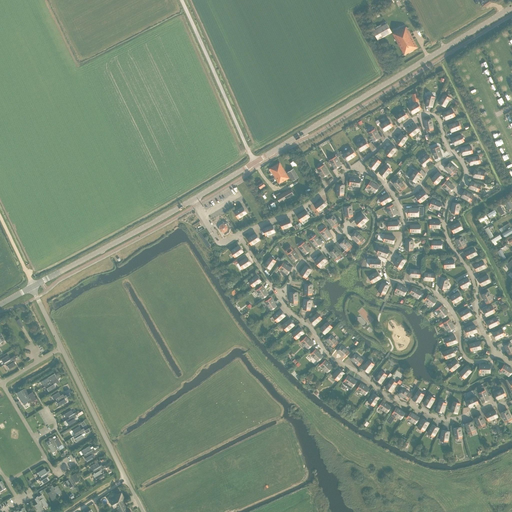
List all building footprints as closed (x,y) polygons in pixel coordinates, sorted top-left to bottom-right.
[(391,33),(386,24),(382,26),(381,25),(375,28),(376,29),(373,31),(376,36),(379,34),(381,38),(391,33)] [(402,29),(402,28),(392,34),(404,55),(418,48),(407,27),(402,29)] [(413,104),(413,105),(409,108),(412,114),(421,109),(418,103),(417,103),(416,101),(419,101),(417,93),(412,94),(413,102),(414,101),(414,102),(413,104)] [(444,94),(439,103),(445,106),(450,98),(444,94)] [(428,95),(425,105),(432,107),(435,97),(428,95)] [(452,109),(443,113),(446,120),(455,116),(452,109)] [(404,111),(395,116),(399,122),(408,117),(404,111)] [(426,131),(433,129),(431,119),(425,121),(426,131)] [(381,125),(382,128),(384,131),(393,126),(389,120),(381,125)] [(449,125),(450,128),(451,132),(461,128),(458,122),(449,125)] [(374,141),(380,138),(374,129),(376,128),(373,124),(366,128),(368,133),(374,141)] [(415,125),(411,128),(407,131),(412,136),(419,130),(415,125)] [(402,134),(396,142),(401,146),(407,138),(402,134)] [(461,135),(452,139),(455,145),(464,141),(461,135)] [(365,140),(357,145),(360,151),(369,146),(365,140)] [(391,145),(385,152),(390,157),(396,149),(391,145)] [(471,146),(461,148),(463,155),(473,153),(471,146)] [(438,147),(432,149),(435,158),(442,156),(438,147)] [(348,160),(356,155),(352,149),(344,154),(348,160)] [(427,155),(420,161),(424,166),(432,160),(427,155)] [(336,156),(330,160),(335,169),(341,165),(336,156)] [(479,156),(469,158),(470,165),(480,163),(479,156)] [(375,157),(369,165),(374,170),(381,162),(375,157)] [(299,177),(293,169),(286,173),(279,163),(270,169),(279,183),(282,182),(291,177),(293,181),(299,177)] [(449,163),(445,168),(452,175),(457,169),(449,163)] [(323,165),(317,169),(323,177),(329,174),(323,165)] [(386,165),(379,173),(385,177),(391,170),(386,165)] [(415,170),(410,178),(416,182),(421,174),(415,170)] [(485,172),(475,170),(473,177),(483,179),(485,172)] [(438,172),(431,179),(436,184),(443,177),(438,172)] [(360,179),(351,178),(350,185),(360,186),(360,179)] [(398,179),(393,184),(400,191),(405,186),(398,179)] [(371,181),(367,187),(375,192),(379,187),(371,181)] [(447,181),(442,186),(449,193),(454,188),(447,181)] [(482,185),(472,182),(470,189),(480,191),(482,185)] [(280,203),(294,195),(290,189),(281,195),(280,192),(276,195),(277,197),(276,197),(280,203)] [(424,190),(416,197),(420,202),(428,196),(424,190)] [(465,191),(461,197),(470,202),(473,195),(465,191)] [(388,194),(379,199),(383,205),(391,200),(388,194)] [(322,199),(314,206),(319,211),(327,205),(322,199)] [(432,200),(430,207),(439,211),(441,204),(432,200)] [(453,203),(451,212),(458,214),(460,204),(453,203)] [(393,205),(387,208),(391,217),(397,214),(393,205)] [(346,217),(353,216),(351,206),(344,207),(346,217)] [(243,207),(234,212),(238,218),(247,213),(243,207)] [(306,210),(297,216),(301,222),(310,216),(306,210)] [(334,227),(340,223),(333,215),(328,220),(334,227)] [(362,215),(355,221),(358,225),(360,227),(361,226),(361,227),(367,221),(362,215)] [(290,219),(280,222),(283,229),(292,225),(290,219)] [(227,223),(222,222),(223,224),(220,226),(220,229),(221,232),(224,233),(225,235),(229,232),(230,227),(228,223),(227,223)] [(459,222),(450,227),(454,233),(463,228),(459,222)] [(272,225),(263,229),(266,235),(275,232),(272,225)] [(326,240),(332,235),(326,228),(320,232),(326,240)] [(356,232),(351,237),(359,244),(364,238),(356,232)] [(256,234),(248,239),(251,245),(260,240),(256,234)] [(316,247),(321,243),(315,235),(310,239),(316,247)] [(385,235),(383,241),(393,244),(395,237),(385,235)] [(462,237),(456,240),(460,249),(466,246),(462,237)] [(345,239),(340,244),(347,251),(352,246),(345,239)] [(442,242),(432,240),(431,247),(441,249),(442,242)] [(305,254),(310,250),(304,242),(299,247),(305,254)] [(239,246),(231,251),(235,257),(243,251),(239,246)] [(294,262),(299,257),(290,246),(285,250),(294,262)] [(379,247),(377,253),(386,257),(389,250),(379,247)] [(335,248),(329,252),(336,260),(341,256),(335,248)] [(474,248),(465,252),(468,259),(477,254),(474,248)] [(322,255),(315,262),(319,267),(327,260),(322,255)] [(247,257),(239,263),(243,269),(251,263),(247,257)] [(276,261),(270,257),(264,265),(270,269),(276,261)] [(400,257),(395,265),(401,269),(406,260),(400,257)] [(483,261),(474,266),(477,272),(486,268),(483,261)] [(283,262),(279,268),(287,274),(291,268),(283,262)] [(306,266),(300,274),(306,278),(311,270),(306,266)] [(377,272),(369,277),(372,283),(381,278),(377,272)] [(261,281),(257,275),(249,281),(253,287),(261,281)] [(487,276),(478,280),(481,286),(490,282),(487,276)] [(442,278),(439,288),(446,290),(449,280),(442,278)] [(468,278),(459,283),(462,289),(471,284),(468,278)] [(383,282),(378,291),(384,294),(389,285),(383,282)] [(398,285),(395,291),(404,295),(407,289),(398,285)] [(262,298),(268,294),(262,286),(256,290),(262,298)] [(413,287),(410,293),(418,298),(422,292),(413,287)] [(459,292),(450,297),(454,303),(463,298),(459,292)] [(488,292),(482,295),(486,304),(492,301),(488,292)] [(428,294),(424,300),(432,306),(436,300),(428,294)] [(271,310),(276,306),(271,298),(265,301),(271,310)] [(304,299),(303,309),(310,310),(311,300),(304,299)] [(443,317),(448,313),(442,305),(433,312),(435,315),(437,315),(439,313),(443,317)] [(492,306),(483,310),(486,316),(495,312),(492,306)] [(463,320),(471,315),(468,309),(459,314),(463,320)] [(285,315),(281,310),(273,317),(277,322),(285,315)] [(317,313),(310,319),(314,325),(322,318),(317,313)] [(496,318),(486,322),(489,328),(498,324),(496,318)] [(294,325),(290,319),(282,326),(287,331),(294,325)] [(450,319),(443,323),(448,331),(455,328),(450,319)] [(327,322),(320,329),(325,334),(332,327),(327,322)] [(468,335),(477,332),(475,325),(465,329),(468,335)] [(304,333),(299,327),(292,334),(296,339),(304,333)] [(502,329),(493,333),(496,339),(505,335),(502,329)] [(331,335),(326,340),(333,347),(338,342),(331,335)] [(455,336),(446,339),(448,345),(457,342),(455,336)] [(308,349),(313,344),(306,337),(301,342),(308,349)] [(471,351),(481,348),(479,342),(470,344),(471,351)] [(341,346),(337,351),(345,357),(349,352),(341,346)] [(453,348),(443,352),(446,359),(455,355),(453,348)] [(318,361),(323,356),(316,349),(311,354),(318,361)] [(359,365),(363,360),(355,354),(351,359),(359,365)] [(6,364),(15,358),(17,357),(15,356),(10,359),(8,355),(1,359),(3,363),(4,363),(5,365),(6,364)] [(16,360),(15,358),(6,364),(7,365),(7,366),(9,369),(16,365),(14,361),(16,360)] [(460,365),(455,359),(447,366),(452,371),(460,365)] [(325,360),(320,365),(327,372),(332,367),(325,360)] [(369,360),(362,368),(368,372),(374,364),(369,360)] [(511,369),(504,364),(500,370),(509,376),(511,370),(511,369)] [(471,371),(466,366),(459,374),(464,378),(471,371)] [(344,373),(339,368),(332,376),(338,380),(344,373)] [(381,371),(375,379),(381,383),(387,375),(381,371)] [(48,378),(41,382),(43,385),(44,387),(46,386),(55,381),(57,379),(56,377),(54,374),(48,378)] [(344,381),(343,383),(351,389),(357,381),(348,375),(344,381)] [(55,381),(46,386),(47,388),(49,392),(56,388),(55,387),(54,384),(56,383),(56,384),(59,382),(57,379),(55,381)] [(391,379),(385,387),(391,391),(397,383),(391,379)] [(369,389),(361,383),(357,389),(365,395),(369,389)] [(28,395),(24,388),(22,390),(29,401),(30,403),(32,401),(36,399),(32,392),(28,395)] [(402,389),(399,394),(407,400),(411,394),(402,389)] [(503,389),(494,393),(497,400),(506,395),(503,389)] [(20,391),(16,393),(19,398),(23,405),(27,403),(27,402),(29,401),(22,390),(20,391)] [(485,390),(478,393),(482,402),(489,399),(485,390)] [(418,391),(413,399),(419,403),(424,394),(418,391)] [(56,401),(58,400),(64,396),(63,394),(61,396),(58,392),(51,396),(53,400),(55,399),(56,401)] [(374,394),(368,402),(374,406),(380,398),(374,394)] [(65,395),(64,396),(58,400),(59,402),(57,403),(59,406),(66,402),(64,398),(67,397),(65,395)] [(429,395),(424,403),(430,407),(435,398),(429,395)] [(476,397),(467,401),(469,407),(479,403),(476,397)] [(391,406),(382,401),(379,407),(387,412),(391,406)] [(446,403),(440,401),(436,410),(443,413),(446,403)] [(453,401),(450,411),(457,413),(460,403),(453,401)] [(392,413),(387,422),(388,421),(391,423),(396,416),(401,419),(405,413),(396,408),(392,414),(392,413)] [(66,418),(68,417),(69,418),(75,415),(77,414),(76,412),(73,414),(71,410),(64,414),(66,418)] [(495,410),(486,414),(489,421),(498,416),(495,410)] [(507,410),(501,413),(505,422),(511,419),(507,410)] [(411,412),(407,418),(415,423),(419,418),(411,412)] [(76,417),(75,415),(69,418),(67,419),(69,422),(67,422),(69,426),(76,422),(74,418),(76,417)] [(479,427),(485,424),(481,415),(475,418),(479,427)] [(423,419),(418,427),(424,431),(429,422),(423,419)] [(472,422),(465,424),(469,434),(475,431),(472,422)] [(433,424),(428,433),(434,437),(439,428),(433,424)] [(74,434),(75,435),(83,431),(85,430),(83,428),(81,430),(79,426),(72,430),(74,434)] [(461,427),(454,428),(455,438),(462,437),(461,427)] [(449,431),(442,430),(440,440),(447,441),(449,431)] [(83,431),(75,435),(74,436),(75,438),(75,439),(77,442),(84,438),(82,434),(84,433),(83,431)] [(53,437),(51,438),(56,447),(58,446),(60,450),(64,448),(62,445),(57,438),(54,440),(53,437)] [(49,442),(48,441),(46,442),(48,446),(52,452),(55,450),(57,449),(56,447),(51,438),(50,438),(48,439),(50,441),(49,442)] [(82,450),(80,451),(82,454),(83,454),(84,456),(85,455),(95,450),(94,448),(91,449),(89,446),(82,450)] [(96,452),(95,450),(85,455),(87,457),(85,458),(87,462),(94,458),(92,454),(96,452)] [(92,470),(93,471),(102,466),(101,464),(99,466),(97,462),(90,466),(92,470)] [(93,471),(92,472),(93,474),(92,475),(94,478),(96,481),(105,475),(102,470),(100,472),(99,471),(104,468),(105,467),(104,465),(102,466),(93,471)] [(40,476),(41,478),(49,474),(50,472),(49,471),(47,472),(45,468),(38,473),(40,476)] [(68,474),(69,476),(74,483),(76,482),(79,480),(75,473),(72,475),(70,473),(68,474)] [(50,475),(49,474),(41,478),(40,479),(41,481),(40,481),(42,484),(49,480),(47,477),(50,475)] [(67,477),(64,479),(65,481),(66,483),(68,486),(69,488),(73,486),(75,484),(74,483),(69,476),(67,477),(69,479),(68,480),(67,477)] [(52,485),(50,486),(51,488),(55,494),(57,492),(58,494),(61,492),(57,485),(54,487),(52,485)] [(56,495),(55,494),(51,488),(49,489),(51,491),(47,493),(51,500),(55,498),(54,496),(56,495)] [(115,498),(110,500),(109,498),(108,498),(113,509),(114,508),(113,508),(116,507),(118,510),(125,507),(122,501),(123,498),(120,493),(116,495),(115,498)] [(36,497),(36,498),(38,500),(41,506),(43,505),(44,507),(48,505),(44,498),(42,495),(38,497),(38,496),(36,497)] [(37,504),(34,506),(37,511),(39,511),(41,511),(40,509),(42,508),(41,506),(38,500),(36,498),(34,499),(36,501),(37,504)]
